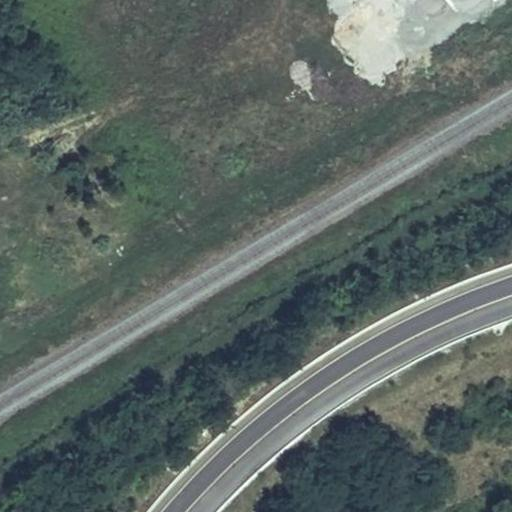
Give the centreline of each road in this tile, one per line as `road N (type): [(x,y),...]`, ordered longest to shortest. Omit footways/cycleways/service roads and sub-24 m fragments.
road 1 (unknown): [(511,98),(0,400)]
road 2 (motorway): [(511,298),(342,377),(185,511)]
